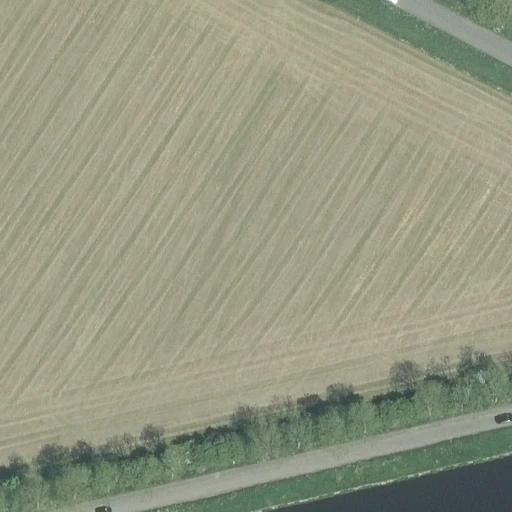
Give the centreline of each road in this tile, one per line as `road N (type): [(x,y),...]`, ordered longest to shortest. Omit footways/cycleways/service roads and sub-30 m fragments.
road 1 (unclassified): [(102,511),(511,416)]
road 2 (unclassified): [(511,56),(400,0)]
